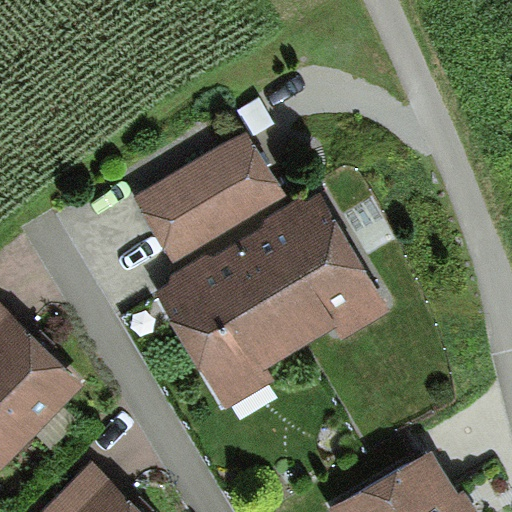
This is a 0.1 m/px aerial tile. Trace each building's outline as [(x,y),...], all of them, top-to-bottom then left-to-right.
[(235,137),(134,197),(168,255),(270,194),(235,137)] [(155,285),(226,401),(276,371),(267,356),(334,316),(341,328),(391,298),(322,184),(293,202),(184,268),(155,285)] [(0,450),(69,378),(0,312),(0,450)] [(331,506),(333,511),(470,511),(467,506),(436,449),(331,506)] [(152,511),(142,502),(96,458),(43,511),(152,511)]
